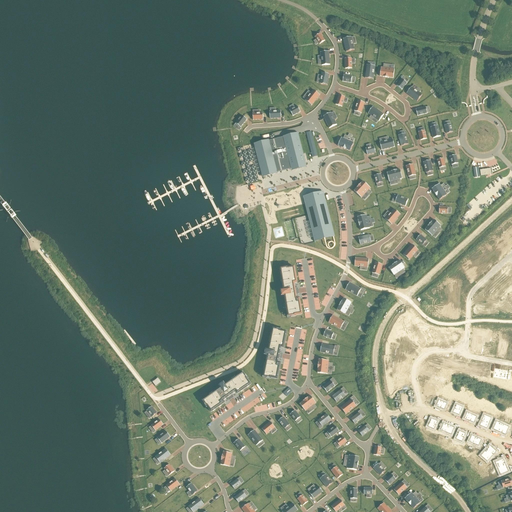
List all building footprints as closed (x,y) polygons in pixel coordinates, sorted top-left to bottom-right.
[(320,33),(315,37),(320,44),(325,41),(320,33)] [(351,37),(343,39),(346,52),(355,50),(351,37)] [(321,56),(318,56),(318,59),(321,58),(322,65),(322,66),(330,65),(329,51),(321,52),(321,56)] [(381,67),(380,76),(383,77),(389,78),(393,78),(395,69),(394,69),(387,68),(387,64),(384,64),(383,68),(381,67)] [(367,65),(365,78),(373,79),(375,66),(367,65)] [(318,75),(318,77),(321,78),(320,83),(320,84),(327,85),(329,74),(322,73),(321,75),(318,75)] [(402,79),(397,86),(402,90),(407,83),(403,80),(405,77),(403,76),(401,79),(402,79)] [(412,87),(407,93),(417,102),(422,95),(418,91),(412,87)] [(305,100),(312,105),(320,95),(313,90),(311,93),(308,91),(307,92),(310,94),(305,100)] [(339,95),(336,105),(342,107),(345,97),(339,95)] [(358,100),(354,111),(361,113),(365,103),(358,100)] [(297,106),(290,110),(293,116),(300,112),(297,106)] [(373,107),(368,113),(379,121),(384,114),(373,107)] [(426,107),(416,109),(417,116),(427,113),(426,107)] [(253,113),(253,120),(263,119),(263,113),(260,113),(260,110),(257,110),(257,113),(253,113)] [(281,111),(269,111),(270,119),(281,118),(281,111)] [(331,113),(324,116),(329,128),(337,125),(331,113)] [(242,115),(236,123),(239,126),(237,129),(239,130),(242,128),(241,127),(247,119),(242,115)] [(485,122),(480,123),(482,138),(488,137),(488,132),(496,131),(495,123),(486,124),(485,122)] [(445,125),(447,134),(453,132),(451,124),(445,125)] [(431,127),(433,138),(441,136),(438,125),(437,126),(431,127)] [(425,130),(418,132),(421,140),(427,139),(425,130)] [(311,132),(306,133),(312,157),(318,156),(311,132)] [(265,142),(254,144),(262,176),(270,174),(299,167),(306,165),(298,133),(265,142)] [(406,133),(398,135),(401,146),(408,144),(406,133)] [(341,138),(338,146),(341,147),(341,148),(346,150),(346,149),(350,151),(354,143),(353,143),(347,140),(348,136),(345,135),(343,139),(341,138)] [(380,142),(382,150),(395,147),(393,139),(389,140),(388,137),(386,137),(387,140),(380,142)] [(490,141),(493,140),(493,137),(483,139),(484,147),(491,146),(490,141)] [(367,148),(366,148),(367,155),(376,153),(374,146),(371,147),(367,148)] [(456,155),(450,157),(452,165),(458,163),(456,155)] [(443,158),(437,160),(439,168),(440,168),(445,167),(446,167),(443,158)] [(430,160),(423,162),(426,173),(427,173),(432,172),(433,171),(430,160)] [(413,164),(406,166),(409,177),(415,175),(416,175),(413,164)] [(391,172),(387,173),(389,182),(390,181),(397,180),(398,183),(398,184),(401,183),(400,179),(402,178),(400,170),(397,170),(391,171),(391,172)] [(381,174),(374,176),(376,184),(377,184),(382,183),(383,182),(381,174)] [(357,188),(354,191),(361,197),(366,192),(369,194),(371,192),(368,189),(370,187),(363,181),(361,184),(361,183),(357,188)] [(439,184),(432,189),(434,192),(433,192),(437,197),(437,196),(440,200),(447,195),(446,194),(443,189),(446,187),(446,186),(444,183),(441,186),(439,184)] [(324,193),(303,198),(314,241),(335,236),(324,193)] [(393,200),(392,202),(395,203),(395,202),(406,206),(408,199),(398,195),(397,196),(396,201),(393,200)] [(386,219),(385,219),(392,224),(400,214),(394,209),(390,213),(386,219)] [(366,215),(358,217),(358,220),(359,226),(360,226),(361,230),(370,228),(369,227),(368,221),(371,220),(372,220),(371,216),(367,217),(366,215)] [(428,226),(425,230),(432,236),(433,235),(437,230),(440,232),(442,230),(439,227),(441,225),(434,220),(432,222),(428,226)] [(502,234),(511,244),(511,243),(511,230),(509,227),(502,234)] [(369,235),(358,238),(360,245),(371,242),(371,241),(370,236),(369,235)] [(420,235),(416,240),(423,245),(427,241),(427,240),(420,235)] [(500,239),(495,244),(502,252),(507,246),(500,239)] [(412,244),(403,255),(410,260),(413,255),(418,251),(418,250),(412,244)] [(489,245),(481,252),(490,262),(498,255),(489,245)] [(478,257),(473,262),(480,269),(485,264),(478,257)] [(355,258),(355,266),(361,267),(367,267),(368,267),(369,259),(355,258)] [(392,266),(389,268),(394,276),(395,275),(400,271),(402,274),(405,272),(403,269),(405,268),(400,260),(397,262),(392,265),(392,266)] [(375,262),(372,273),(373,273),(378,275),(379,275),(382,264),(375,262)] [(476,275),(467,265),(460,272),(469,282),(476,275)] [(284,273),(281,273),(282,278),(283,278),(284,281),(282,281),(286,305),(288,305),(288,308),(287,308),(288,313),(290,313),(291,317),(296,317),(296,316),(302,315),(300,299),(297,299),(294,284),(297,283),(294,267),(288,268),(283,268),(284,273)] [(501,275),(495,280),(502,287),(507,282),(501,275)] [(442,296),(458,297),(459,283),(443,282),(442,296)] [(350,283),(345,291),(357,297),(361,290),(350,283)] [(488,285),(480,293),(484,297),(492,291),(488,285)] [(339,306),(337,310),(345,314),(349,308),(352,309),(354,306),(351,305),(352,303),(344,298),(342,301),(339,306)] [(439,315),(456,316),(456,303),(440,302),(439,315)] [(478,302),(477,312),(495,313),(496,303),(478,302)] [(333,315),(329,323),(340,329),(344,322),(333,315)] [(476,328),(474,337),(485,339),(487,330),(476,328)] [(265,369),(265,373),(267,374),(266,378),(271,379),(271,378),(278,380),(281,364),(278,363),(279,358),(280,353),(281,348),(284,348),(287,332),(280,331),(280,330),(276,329),(275,334),(272,333),(271,338),(273,338),(272,342),(271,342),(269,351),(268,356),(266,365),(267,365),(267,369),(265,368),(265,369)] [(326,330),(323,336),(331,339),(332,339),(334,333),(326,330)] [(429,333),(435,344),(440,340),(434,330),(429,333)] [(461,336),(458,330),(450,335),(454,341),(461,336)] [(406,338),(413,346),(421,338),(415,331),(406,338)] [(322,344),(320,352),(333,355),(335,347),(322,344)] [(506,346),(498,344),(497,354),(505,355),(506,346)] [(409,359),(411,353),(399,349),(397,355),(409,359)] [(318,369),(318,373),(327,374),(327,366),(331,367),(331,366),(332,363),(328,363),(328,360),(319,360),(319,363),(318,363),(318,368),(318,369)] [(431,365),(424,363),(422,372),(429,374),(431,365)] [(397,373),(407,375),(407,368),(399,367),(397,373)] [(208,401),(204,403),(207,407),(208,407),(211,412),(225,403),(223,401),(228,398),(232,395),(236,392),(238,394),(251,385),(247,379),(248,379),(245,375),(241,378),(240,375),(236,378),(237,379),(234,381),(233,380),(225,386),(221,388),(214,394),(213,394),(214,395),(211,397),(211,396),(210,396),(207,399),(208,401)] [(158,377),(152,382),(156,386),(161,382),(158,377)] [(331,382),(322,388),(326,393),(335,387),(331,382)] [(426,397),(433,395),(430,385),(424,387),(426,397)] [(280,396),(283,400),(293,391),(289,387),(280,396)] [(341,390),(332,396),(337,402),(346,395),(345,395),(341,390)] [(412,394),(405,396),(408,405),(414,403),(412,394)] [(303,401),(300,404),(305,411),(306,411),(312,406),(314,409),(317,407),(314,404),(316,403),(311,396),(308,398),(308,397),(303,401)] [(351,399),(341,408),(346,414),(356,406),(351,399)] [(152,406),(147,410),(147,411),(152,417),(157,413),(152,406)] [(295,410),(290,414),(296,421),(301,417),(295,410)] [(468,411),(466,416),(472,419),(475,414),(468,411)] [(359,413),(351,419),(355,424),(363,418),(363,417),(359,413)] [(327,414),(318,421),(322,426),(331,420),(327,414)] [(284,416),(278,421),(285,429),(290,424),(284,416)] [(159,419),(151,425),(152,426),(154,429),(152,431),(153,433),(156,431),(155,431),(163,424),(159,419)] [(439,422),(433,419),(428,429),(434,432),(439,422)] [(271,422),(262,429),(266,434),(271,431),(275,428),(275,427),(271,422)] [(497,422),(495,428),(505,432),(507,426),(497,422)] [(454,429),(447,425),(443,433),(451,437),(454,429)] [(335,426),(327,432),(328,433),(331,437),(339,431),(335,426)] [(365,426),(358,431),(362,436),(369,431),(365,426)] [(254,430),(248,435),(256,446),(257,445),(262,441),(263,440),(254,430)] [(166,431),(157,438),(158,438),(161,443),(162,443),(170,437),(166,431)] [(343,436),(336,442),(340,446),(340,447),(347,442),(343,436)] [(480,440),(472,437),(469,443),(478,447),(480,440)] [(239,439),(234,443),(240,451),(241,451),(244,448),(246,450),(248,449),(246,446),(245,447),(239,439)] [(494,451),(489,447),(483,454),(488,458),(494,451)] [(166,448),(155,457),(156,457),(160,463),(171,455),(166,448)] [(222,460),(221,465),(230,467),(230,466),(231,459),(235,460),(236,456),(232,456),(232,453),(224,452),(223,455),(222,455),(221,460),(222,460)] [(345,462),(344,466),(348,467),(348,469),(357,470),(357,467),(358,461),(359,457),(350,455),(350,456),(349,463),(345,462)] [(508,472),(503,459),(495,462),(500,475),(508,472)] [(169,464),(164,468),(166,470),(169,475),(175,471),(169,464)] [(378,464),(373,468),(380,476),(385,471),(378,464)] [(336,467),(331,470),(338,479),(343,475),(336,466),(336,467)] [(511,484),(511,482),(509,472),(494,477),(498,489),(511,484)] [(321,478),(320,479),(327,488),(333,483),(326,474),(325,475),(321,478)] [(391,474),(385,480),(389,485),(396,479),(391,474)] [(175,478),(166,485),(167,486),(170,490),(171,491),(180,484),(175,478)] [(238,479),(231,484),(235,489),(242,484),(241,484),(238,479)] [(394,489),(399,494),(407,487),(402,481),(394,489)] [(192,483),(186,487),(190,491),(192,495),(193,495),(198,491),(192,483)] [(310,492),(309,493),(314,498),(323,491),(318,486),(316,487),(310,492)] [(243,491),(235,498),(239,503),(247,496),(246,496),(243,492),(243,491)] [(405,498),(414,508),(421,501),(411,492),(405,498)] [(298,498),(298,499),(303,506),(308,502),(303,495),(302,495),(298,498)] [(199,498),(188,506),(189,507),(191,510),(192,511),(194,511),(204,505),(199,498)] [(340,499),(331,506),(335,511),(336,511),(345,505),(340,499)] [(377,511),(383,511),(387,509),(378,499),(372,505),(377,511)] [(248,503),(242,508),(244,511),(255,511),(254,511),(257,509),(255,507),(253,509),(249,504),(248,503)] [(292,503),(282,511),(294,511),(297,510),(292,503)]
